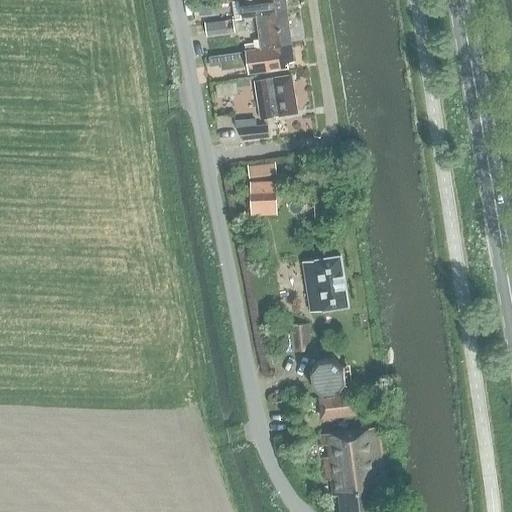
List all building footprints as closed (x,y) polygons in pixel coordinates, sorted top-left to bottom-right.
[(250,17),(255,17),(286,12),(284,0),(244,0),(238,1),(240,18),(250,17)] [(210,12),(209,4),(197,6),(198,14),(210,12)] [(255,17),(260,50),(290,46),(286,12),(255,17)] [(212,36),(239,29),(236,16),(208,22),(212,36)] [(293,62),(290,46),(260,50),(209,57),(210,67),(220,65),(221,71),(247,67),(247,73),(287,68),(287,63),(293,62)] [(297,75),(305,109),(316,106),(308,72),(297,75)] [(296,114),(291,76),(254,82),(260,119),(296,114)] [(269,137),(267,125),(239,128),(241,140),(269,137)] [(250,178),(277,175),(275,163),(248,166),(250,178)] [(276,182),(250,183),(251,215),(277,214),(276,182)] [(348,307),(340,256),(302,262),(310,312),(348,307)] [(310,351),(307,324),(291,325),(293,351),(310,351)] [(343,368),(333,360),(319,362),(311,372),(312,388),(323,395),(330,394),(337,394),(345,382),(343,368)] [(357,416),(355,393),(318,398),(321,420),(357,416)] [(385,481),(378,427),(320,435),(321,446),(326,446),(328,458),(323,458),(326,480),(331,479),(333,496),(339,496),(340,511),(379,511),(377,490),(383,490),(382,481),(385,481)]
